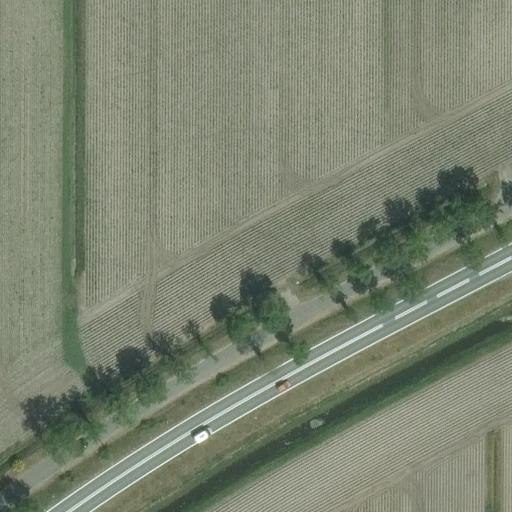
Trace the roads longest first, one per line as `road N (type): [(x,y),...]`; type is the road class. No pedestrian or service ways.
road 1 (unclassified): [(0,504),(226,354),(511,206)]
road 2 (trunk): [(66,511),(267,388),(511,260)]
